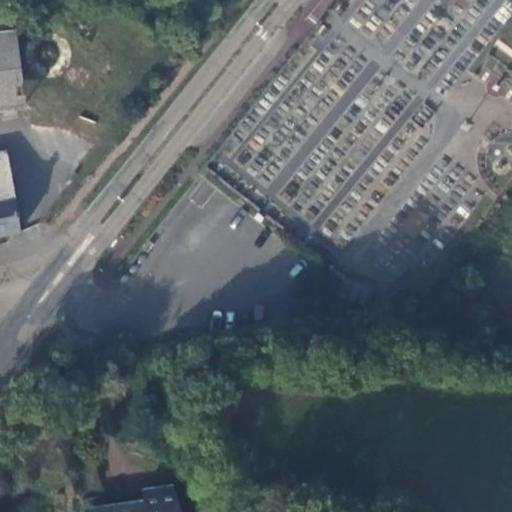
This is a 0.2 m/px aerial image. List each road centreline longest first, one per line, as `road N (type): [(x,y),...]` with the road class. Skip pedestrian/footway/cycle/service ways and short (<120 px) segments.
road 1 (secondary): [(73,250),(108,220),(292,0)]
road 2 (secondary): [(264,0),(97,207),(73,250)]
road 3 (track): [(118,310),(185,511)]
